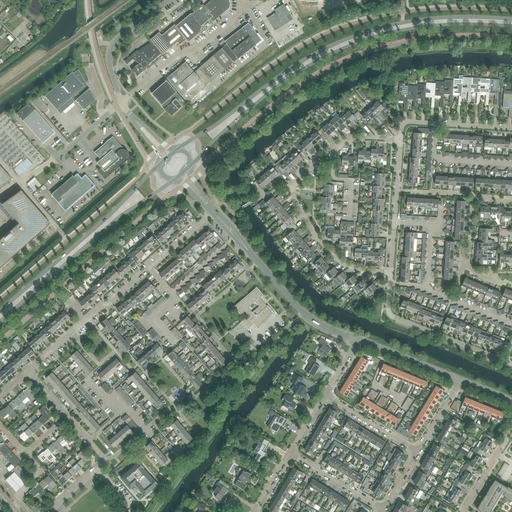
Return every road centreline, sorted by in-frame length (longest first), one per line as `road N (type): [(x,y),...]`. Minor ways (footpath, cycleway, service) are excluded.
road 1 (secondary): [(511,18),(434,18),(360,33),(301,61),(176,149)]
road 2 (secondary): [(187,168),(280,86),(350,46),(404,29),(511,27)]
road 3 (residential): [(390,271),(338,257),(296,207),(292,186),(351,138),(399,140)]
road 4 (residential): [(30,370),(213,212)]
road 5 (secondary): [(0,322),(172,180)]
road 6 (secondary): [(162,161),(0,310)]
road 7 (residential): [(356,339),(317,322),(213,212)]
road 8 (residential): [(47,511),(104,460),(30,370)]
road 9 (residential): [(511,365),(390,315),(390,271)]
road 10 (residential): [(122,102),(245,8),(239,0)]
road 11 (residential): [(122,102),(109,49),(172,0)]
road 12 (residential): [(390,271),(399,140)]
road 13 (residential): [(511,127),(409,121),(399,140)]
